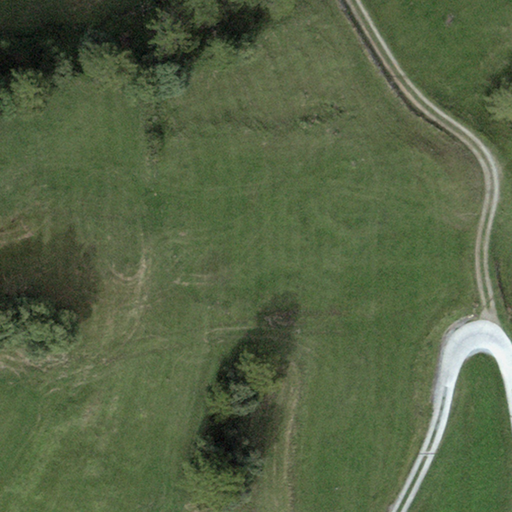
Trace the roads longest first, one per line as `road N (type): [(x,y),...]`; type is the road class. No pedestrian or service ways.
road 1 (track): [(497,336),(488,259),(506,189),(491,159),(411,97),(359,0)]
road 2 (unclassified): [(406,511),(451,405),(452,356),(471,335),(497,336),(511,354)]
